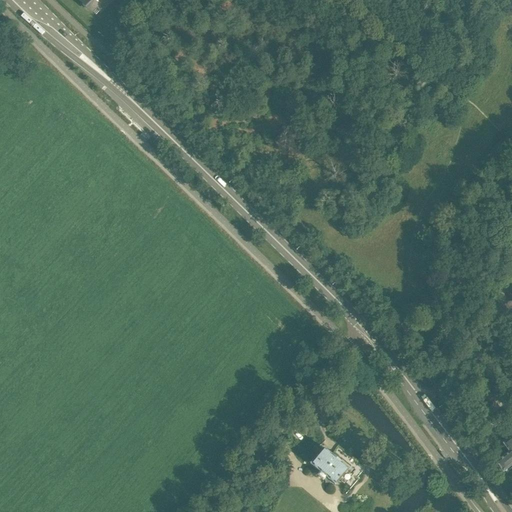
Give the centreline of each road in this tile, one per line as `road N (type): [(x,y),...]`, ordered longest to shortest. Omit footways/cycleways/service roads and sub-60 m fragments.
road 1 (primary): [(367,332),(23,0)]
road 2 (unclassified): [(211,511),(367,332)]
road 3 (primary): [(503,511),(367,332)]
